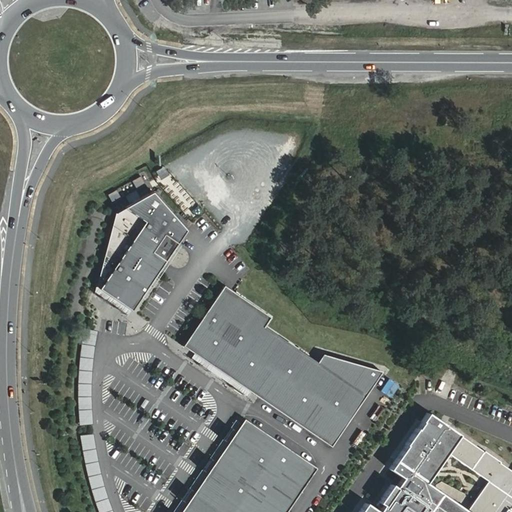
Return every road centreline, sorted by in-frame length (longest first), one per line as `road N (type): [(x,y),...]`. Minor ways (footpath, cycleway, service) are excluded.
road 1 (primary): [(211,61),(511,62)]
road 2 (primary): [(9,415),(7,331),(23,197)]
